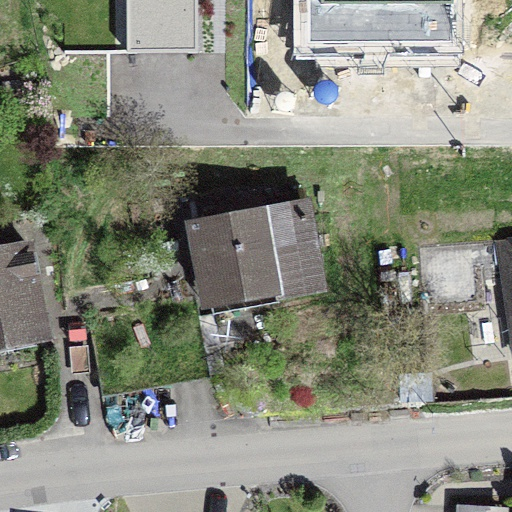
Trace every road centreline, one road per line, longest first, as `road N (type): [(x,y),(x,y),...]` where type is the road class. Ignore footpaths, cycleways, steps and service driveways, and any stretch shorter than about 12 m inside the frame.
road 1 (residential): [(383,445),(0,479)]
road 2 (residential): [(511,433),(383,445)]
